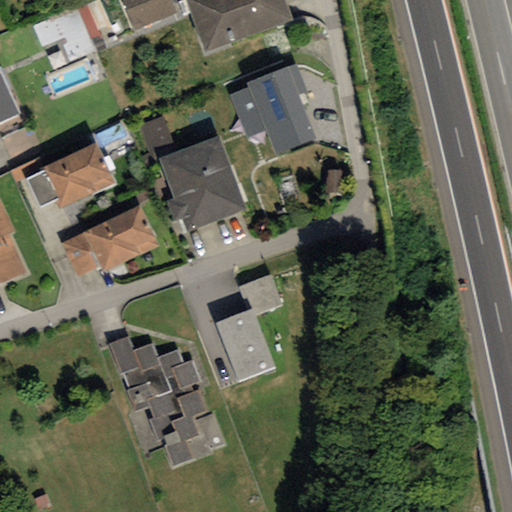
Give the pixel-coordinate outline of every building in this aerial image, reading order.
[(171,0),(121,0),(135,31),(177,14),(171,0)] [(189,0),(185,1),(205,57),(292,26),(283,0),(189,0)] [(247,90),(229,97),(248,141),(267,134),(276,157),(316,142),(298,98),(309,94),(297,66),(246,87),(247,90)] [(0,75),(0,126),(20,118),(0,75)] [(218,141),(159,162),(174,203),(168,205),(174,224),(183,221),(187,234),(245,214),(218,141)] [(43,174),(26,182),(40,211),(55,204),(59,212),(115,186),(96,146),(42,171),(43,174)] [(0,203),(0,290),(28,278),(10,239),(15,237),(0,203)] [(139,209),(62,246),(77,280),(100,269),(103,274),(138,258),(138,256),(157,247),(139,209)] [(249,313),(215,326),(239,385),(277,370),(256,316),(283,306),(271,275),(239,288),(249,313)] [(128,339),(108,347),(120,376),(123,375),(129,392),(127,393),(135,413),(149,408),(154,420),(149,422),(157,442),(163,440),(166,448),(164,449),(172,470),(192,462),(184,443),(199,437),(192,419),(207,413),(199,391),(192,394),(190,388),(201,384),(192,362),(184,365),(178,350),(158,358),(153,344),(133,352),(128,339)]
